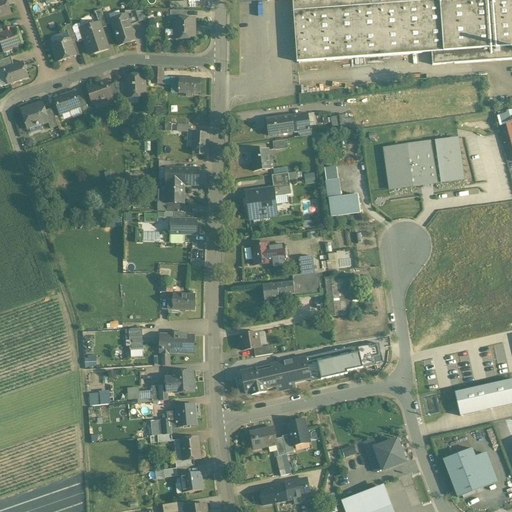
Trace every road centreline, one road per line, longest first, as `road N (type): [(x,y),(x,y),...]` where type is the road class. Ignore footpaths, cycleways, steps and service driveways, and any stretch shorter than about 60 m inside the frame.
road 1 (track): [(91,511),(79,334),(5,104)]
road 2 (secondary): [(216,423),(221,57)]
road 3 (residential): [(216,423),(402,381)]
road 4 (residential): [(221,57),(139,56),(49,85)]
road 5 (unclassified): [(445,511),(402,381)]
road 6 (unclassified): [(402,381),(396,252)]
